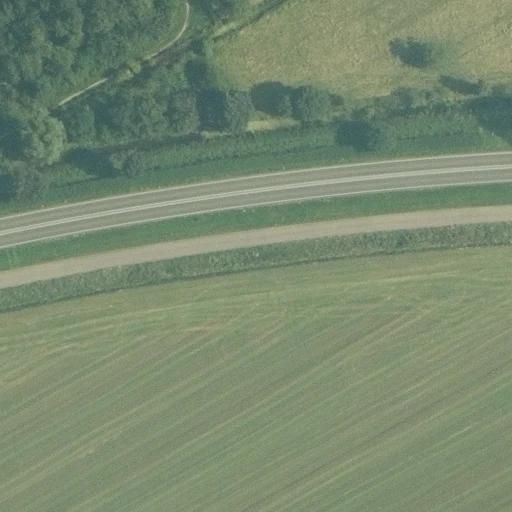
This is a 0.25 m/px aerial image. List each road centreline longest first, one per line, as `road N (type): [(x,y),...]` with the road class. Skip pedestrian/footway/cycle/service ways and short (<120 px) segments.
road 1 (trunk): [(511,168),(0,243)]
road 2 (unclassified): [(511,218),(375,229),(0,286)]
